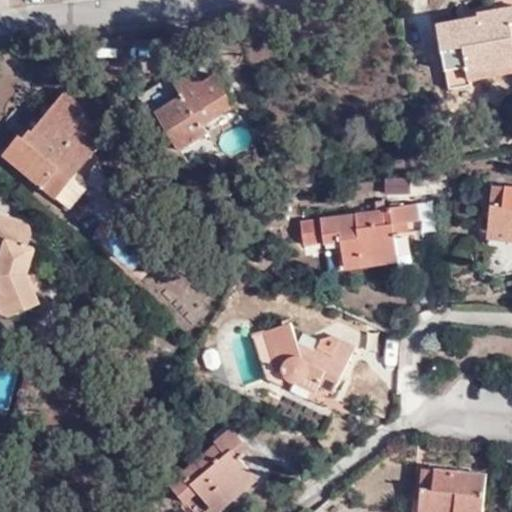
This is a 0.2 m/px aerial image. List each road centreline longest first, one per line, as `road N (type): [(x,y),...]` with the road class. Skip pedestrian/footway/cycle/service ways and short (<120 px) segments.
road 1 (residential): [(511,317),(436,313),(408,338),(413,415)]
road 2 (residential): [(0,31),(120,0)]
